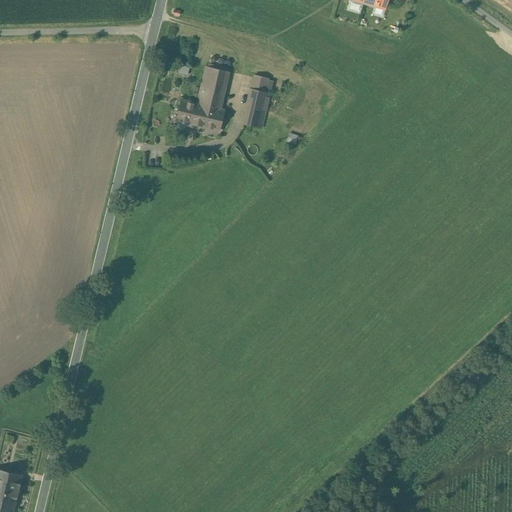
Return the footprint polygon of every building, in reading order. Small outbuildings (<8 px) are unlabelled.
[(207,67),(198,104),(219,110),(228,72),(207,67)] [(254,75),(251,89),(265,92),(268,78),(254,75)] [(265,92),(251,89),(242,124),(261,128),(269,93),(265,92)] [(198,104),(179,100),(174,120),(218,130),(223,110),(219,110),(198,104)] [(21,476),(0,470),(0,493),(16,497),(21,476)] [(12,511),(16,497),(0,493),(0,511),(12,511)]
